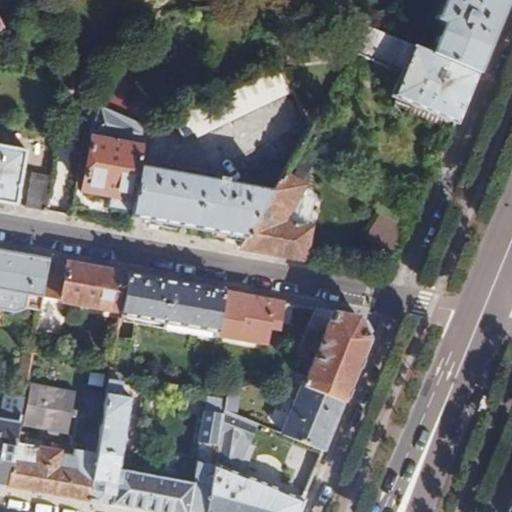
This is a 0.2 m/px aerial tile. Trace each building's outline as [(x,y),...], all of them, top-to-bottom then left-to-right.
[(479,71),(508,0),(445,0),(438,18),(445,21),(433,52),(479,71)] [(458,122),(479,71),(433,52),(415,45),(370,26),(354,52),(403,72),(392,96),(398,98),(396,101),(410,107),(412,104),(458,122)] [(289,44),(291,60),(327,58),(326,41),(289,44)] [(282,63),(175,113),(185,135),(198,130),(201,135),(296,89),(282,63)] [(139,164),(143,146),(92,137),(83,188),(111,193),(109,200),(112,206),(126,208),(132,205),(139,164)] [(0,200),(17,204),(27,149),(0,143),(0,200)] [(246,236),(242,244),(241,246),(303,258),(310,227),(289,224),(287,213),(305,183),(292,176),(298,168),(289,163),(274,190),(246,236)] [(132,205),(130,215),(144,217),(149,193),(152,194),(157,168),(139,164),(132,205)] [(144,217),(246,236),(274,190),(157,168),(152,194),(149,193),(144,217)] [(26,206),(45,209),(51,180),(31,177),(26,206)] [(44,295),(50,259),(0,250),(0,310),(16,313),(25,308),(41,311),(44,295)] [(128,274),(50,259),(44,295),(114,310),(117,294),(124,295),(128,274)] [(144,277),(128,274),(124,295),(122,312),(138,315),(144,277)] [(225,291),(144,277),(138,315),(218,329),(225,291)] [(218,329),(218,332),(265,341),(267,325),(277,327),(282,301),(225,291),(218,329)] [(359,315),(316,307),(298,352),(308,357),(311,348),(318,351),(312,366),(306,363),(304,369),(310,372),(307,377),(304,385),(344,401),(354,377),(370,338),(359,315)] [(287,378),(304,385),(307,377),(291,370),(287,378)] [(124,382),(111,381),(109,390),(122,393),(124,382)] [(324,450),(344,401),(304,385),(297,402),(291,400),(285,415),(291,417),(284,435),(324,450)] [(224,413),(226,414),(236,418),(240,389),(227,391),(224,413)] [(102,435),(92,500),(160,511),(208,511),(217,465),(199,461),(195,483),(121,468),(134,395),(122,393),(109,390),(102,435)] [(26,394),(13,392),(10,412),(22,414),(26,394)] [(224,413),(206,407),(202,438),(221,444),(223,431),(226,414),(224,413)] [(236,418),(226,414),(223,431),(252,442),(258,426),(236,418)] [(0,481),(9,431),(10,423),(0,421),(0,481)] [(0,481),(0,485),(92,500),(102,435),(93,433),(90,450),(77,449),(76,457),(63,454),(63,450),(44,447),(45,441),(27,437),(28,432),(9,431),(0,481)] [(217,465),(208,511),(298,511),(304,500),(217,465)] [(511,511),(511,490),(502,511),(511,511)]
